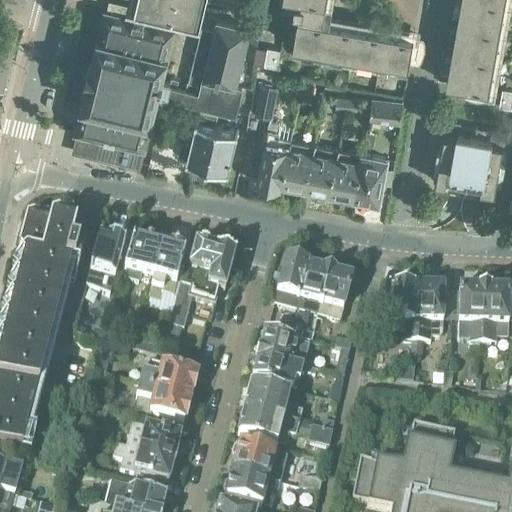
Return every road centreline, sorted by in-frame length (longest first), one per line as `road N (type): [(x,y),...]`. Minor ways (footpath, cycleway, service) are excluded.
road 1 (residential): [(275,228),(200,511)]
road 2 (residential): [(275,228),(9,170)]
road 3 (residential): [(511,260),(405,257),(275,228)]
road 4 (tertiary): [(9,170),(58,6)]
road 5 (unknown): [(460,195),(480,65),(511,84)]
